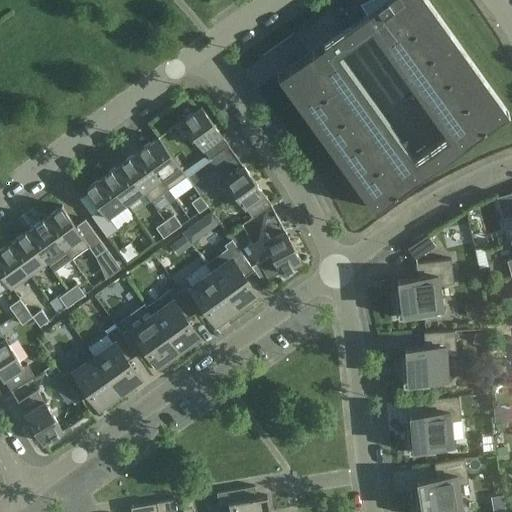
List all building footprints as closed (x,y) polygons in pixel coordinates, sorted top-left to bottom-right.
[(360,2),(366,11),(374,6),(381,0),(350,0),(354,5),(360,2)] [(427,0),(381,0),(374,6),(366,11),(462,145),(508,112),(427,0)] [(419,176),(323,42),(277,75),(373,209),(419,176)] [(187,176),(194,185),(217,168),(236,154),(200,105),(182,119),(211,159),(187,176)] [(140,149),(168,188),(186,175),(158,136),(140,149)] [(122,162),(143,191),(150,201),(168,188),(140,149),(122,162)] [(236,154),(217,168),(252,217),(271,203),(236,154)] [(143,191),(122,162),(105,174),(125,203),(143,191)] [(107,216),(125,203),(105,174),(85,188),(86,189),(87,188),(100,207),(91,213),(107,236),(116,229),(107,216)] [(511,192),(496,197),(502,217),(511,214),(511,192)] [(208,206),(200,195),(191,201),(199,212),(208,206)] [(43,219),(71,258),(89,245),(96,255),(105,247),(84,218),(75,225),(62,207),(63,206),(62,205),(43,219)] [(210,211),(182,229),(190,241),(218,223),(210,211)] [(173,214),(164,220),(172,231),(181,225),(173,214)] [(301,260),(277,215),(266,220),(264,227),(269,237),(264,239),(272,254),(258,261),(251,266),(262,280),(267,277),(267,278),(301,260)] [(25,231),(46,260),(53,270),(71,258),(43,219),(25,231)] [(172,231),(164,220),(155,227),(163,238),(172,231)] [(28,273),(46,260),(25,231),(8,244),(28,273)] [(435,244),(427,234),(407,247),(415,258),(435,244)] [(204,263),(211,273),(236,307),(255,293),(244,276),(253,270),(231,238),(223,243),(226,247),(204,263)] [(0,249),(0,272),(10,286),(28,273),(8,244),(0,249)] [(453,282),(450,258),(415,262),(417,276),(397,279),(397,280),(401,280),(402,289),(394,290),(397,317),(424,314),(423,309),(440,307),(440,308),(442,308),(439,284),(453,282)] [(236,307),(211,273),(192,286),(190,283),(180,290),(195,312),(204,305),(216,321),(236,307)] [(68,290),(75,300),(84,294),(77,283),(68,290)] [(195,312),(180,290),(176,293),(171,287),(146,305),(153,314),(153,315),(177,349),(197,335),(185,318),(195,312)] [(66,307),(75,300),(68,290),(59,296),(66,307)] [(9,306),(15,315),(26,307),(19,298),(9,306)] [(32,315),(26,307),(15,315),(22,324),(32,316),(32,315)] [(32,315),(32,316),(39,326),(48,320),(41,309),(32,315)] [(114,323),(136,354),(146,347),(157,363),(177,349),(153,315),(134,328),(131,325),(127,329),(120,319),(114,323)] [(94,357),(119,391),(138,377),(127,361),(136,354),(114,323),(104,330),(113,343),(94,357)] [(456,354),(454,330),(424,331),(424,346),(404,347),(404,348),(408,348),(408,357),(401,358),(402,385),(428,383),(428,378),(446,377),(446,379),(447,379),(446,355),(456,354)] [(487,346),(486,332),(475,333),(473,342),(487,346)] [(4,337),(0,339),(0,373),(12,392),(13,391),(11,389),(34,375),(27,363),(23,366),(4,337)] [(99,405),(119,391),(94,357),(75,370),(73,367),(63,375),(78,396),(87,389),(99,405)] [(60,371),(54,362),(43,370),(50,379),(60,371)] [(62,430),(37,389),(17,401),(43,442),(62,430)] [(460,419),(458,395),(428,398),(429,412),(409,414),(409,415),(413,415),(413,424),(406,425),(408,452),(434,449),(434,444),(451,443),(451,445),(453,445),(451,420),(460,419)] [(468,482),(464,458),(434,463),(436,476),(416,480),(416,481),(420,480),(422,490),(414,491),(417,511),(443,511),(443,509),(460,506),(461,508),(462,508),(458,483),(468,482)] [(230,511),(269,511),(267,495),(256,497),(254,485),(217,492),(219,503),(228,501),(230,511)] [(158,511),(177,509),(175,498),(130,506),(131,511),(158,511)]
